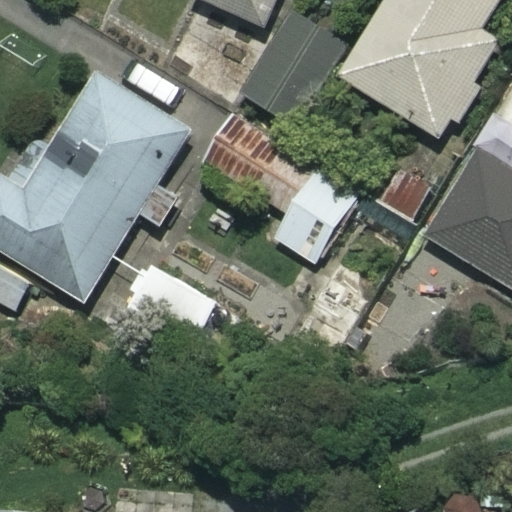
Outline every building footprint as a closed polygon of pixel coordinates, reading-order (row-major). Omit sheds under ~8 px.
[(281,35),(296,0),(214,0),(212,5),(281,35)] [(511,28),(511,0),(410,0),(357,86),(454,146),(511,53),(511,42),(506,39),(511,28)] [(359,56),(306,20),(252,99),(297,129),(321,92),(339,104),(351,86),(342,80),(359,56)] [(0,254),(96,317),(214,136),(122,74),(67,159),(49,147),(20,191),(10,185),(0,199),(0,254)] [(375,196),(245,121),(206,187),(274,227),(285,208),(302,218),(286,246),(330,272),(375,196)] [(511,165),(498,157),(489,171),(481,166),(434,243),(511,290),(511,165)] [(511,511),(511,502),(475,494),(471,511),(511,511)]
